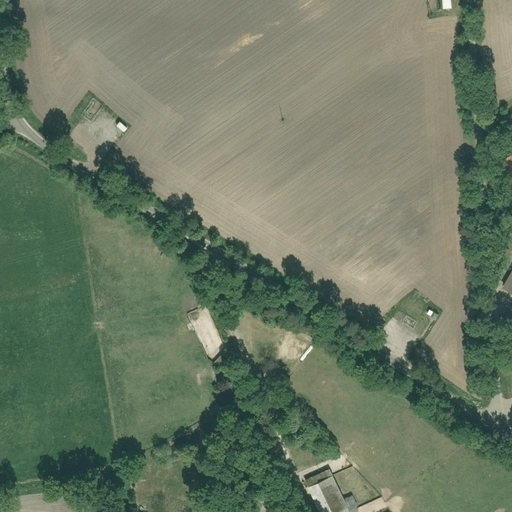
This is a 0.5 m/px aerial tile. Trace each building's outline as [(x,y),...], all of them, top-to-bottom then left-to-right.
[(122,131),(125,128),(116,121),(114,124),(122,131)] [(511,187),(511,160),(507,148),(493,154),(509,189),(511,187)] [(511,290),(511,262),(500,284),(511,290)] [(336,511),(344,509),(325,470),(301,482),(315,511),(336,511)] [(345,508),(354,505),(350,494),(341,497),(345,508)]
